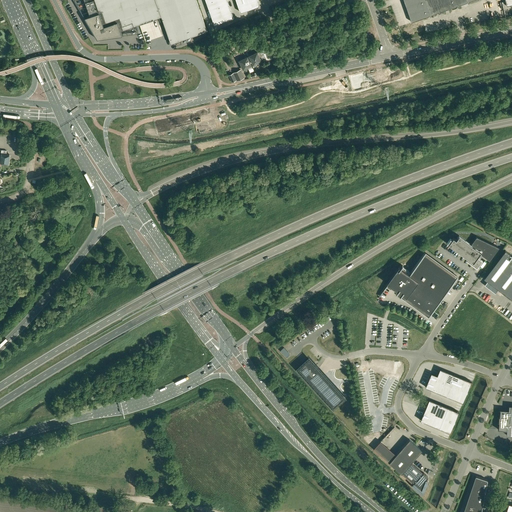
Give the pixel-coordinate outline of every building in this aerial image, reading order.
[(84,0),(90,16),(85,17),(98,38),(122,35),(121,30),(161,16),(171,44),(207,31),(196,0),(84,0)] [(205,0),(214,24),(233,17),(227,0),(205,0)] [(257,0),(236,0),(240,12),(259,5),(257,0)] [(431,16),(432,15),(430,14),(424,0),(403,0),(403,2),(405,3),(407,10),(406,12),(408,13),(411,20),(413,21),(420,19),(421,19),(422,18),(429,15),(431,16)] [(449,10),(450,10),(446,0),(424,0),(430,14),(432,15),(439,12),(440,13),(441,11),(448,9),(450,9),(449,10)] [(446,0),(450,10),(451,8),(452,6),(455,4),(459,6),(460,5),(467,2),(469,3),(467,0),(446,0)] [(273,39),(269,41),(267,42),(269,46),(269,48),(272,46),(275,45),(273,39)] [(273,49),(272,46),(269,48),(269,46),(269,47),(267,42),(264,44),(266,48),(260,51),(262,56),(261,57),(263,60),(264,63),(274,58),(273,57),(272,54),(270,51),(273,49)] [(254,54),(253,54),(257,63),(261,61),(257,52),(256,52),(254,53),(254,54)] [(253,65),(257,63),(253,54),(252,54),(250,55),(250,56),(249,56),(253,65)] [(243,59),(247,67),(252,66),(247,57),(246,57),(244,58),(243,59)] [(243,69),(247,67),(243,59),(242,59),(240,60),(239,61),(243,69)] [(233,73),(237,80),(237,81),(244,77),(241,69),(233,73)] [(0,155),(0,158),(9,159),(9,157),(10,157),(10,155),(10,154),(6,154),(6,150),(2,150),(2,156),(0,155)] [(452,239),(450,238),(447,242),(448,244),(467,258),(466,259),(477,267),(482,259),(478,256),(479,255),(479,254),(480,253),(489,260),(499,247),(477,237),(471,244),(459,235),(456,239),(453,237),(452,239)] [(511,255),(505,250),(484,278),(511,299),(511,255)] [(388,284),(389,284),(397,290),(396,293),(397,293),(399,294),(400,295),(399,295),(400,296),(400,295),(402,294),(429,314),(430,315),(441,299),(451,286),(457,277),(457,276),(456,277),(425,254),(425,253),(409,274),(401,268),(400,267),(399,266),(387,283),(388,284)] [(286,353),(288,352),(284,347),(280,351),(286,358),(287,357),(289,355),(286,353)] [(298,368),(333,407),(344,397),(316,367),(309,358),(306,361),(298,368)] [(431,372),(425,387),(427,387),(454,399),(463,402),(472,381),(440,368),(437,375),(431,372)] [(429,399),(420,420),(444,430),(450,432),(459,412),(429,399)] [(509,410),(500,409),(500,410),(500,417),(497,416),(496,417),(497,417),(497,421),(496,421),(499,422),(499,429),(498,429),(507,430),(506,435),(508,435),(511,435),(511,405),(510,405),(509,405),(509,410)] [(395,455),(389,462),(401,473),(413,483),(413,484),(422,492),(424,487),(425,488),(426,485),(425,485),(427,480),(428,476),(423,472),(423,473),(411,462),(422,450),(409,439),(396,455),(395,455)] [(374,450),(389,462),(395,455),(380,442),(374,450)] [(476,476),(477,476),(472,490),(485,494),(487,480),(476,476)] [(485,494),(472,490),(468,504),(482,509),(485,494)]
